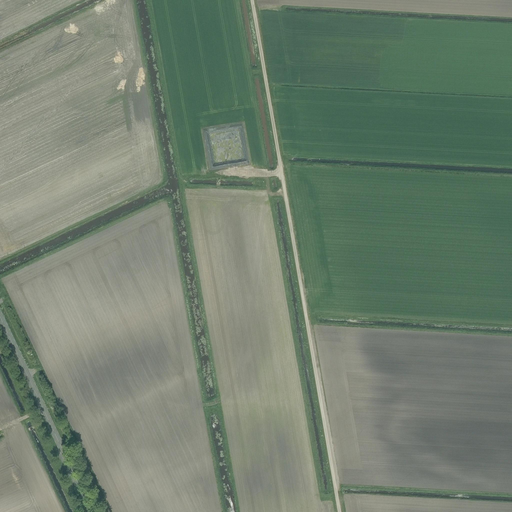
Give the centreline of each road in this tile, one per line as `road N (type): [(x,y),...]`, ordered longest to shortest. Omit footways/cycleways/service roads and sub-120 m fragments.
road 1 (unclassified): [(339,511),(251,0)]
road 2 (primary): [(91,511),(0,315)]
